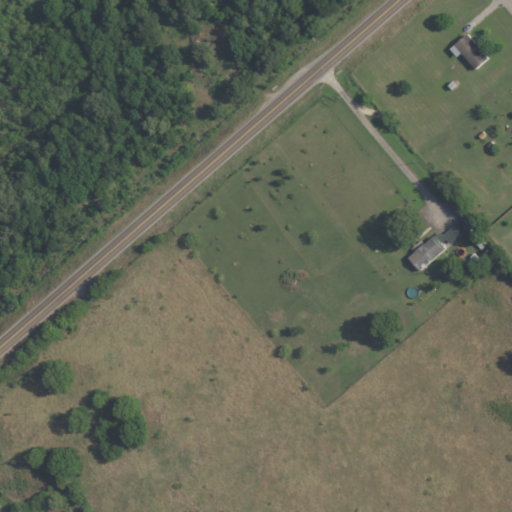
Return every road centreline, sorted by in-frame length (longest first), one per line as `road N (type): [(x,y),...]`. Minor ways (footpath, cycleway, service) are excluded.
road 1 (tertiary): [(0,347),(399,0)]
road 2 (residential): [(322,68),(436,214)]
